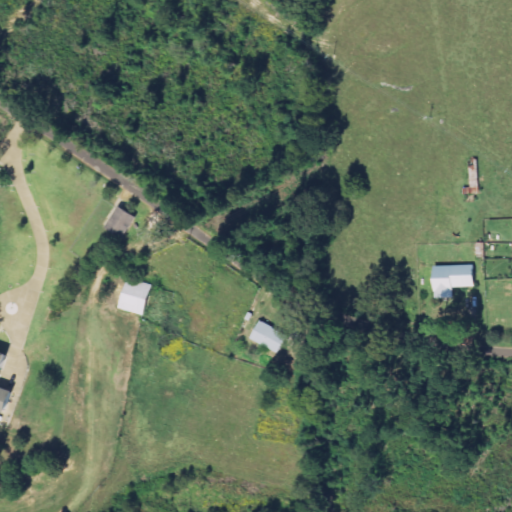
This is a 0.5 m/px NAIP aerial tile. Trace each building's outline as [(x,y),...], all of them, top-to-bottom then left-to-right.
[(127,239),(140,217),(122,206),(109,228),(127,239)] [(428,267),(429,300),(450,299),(450,289),(473,288),(472,266),(428,267)] [(146,322),(154,289),(128,282),(120,316),(146,322)] [(285,353),(292,334),(262,323),(255,342),(285,353)] [(0,406),(18,410),(21,393),(7,390),(14,358),(0,354),(0,406)]
